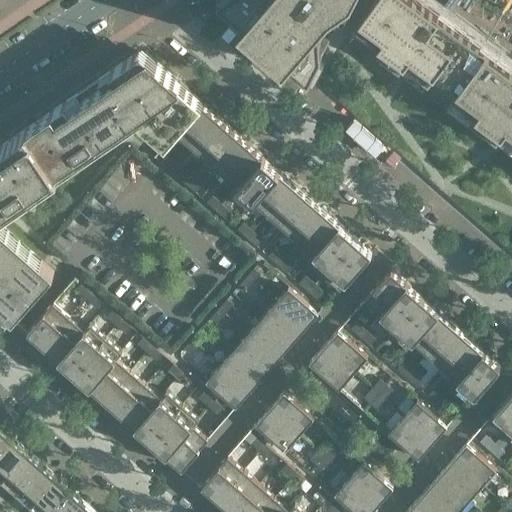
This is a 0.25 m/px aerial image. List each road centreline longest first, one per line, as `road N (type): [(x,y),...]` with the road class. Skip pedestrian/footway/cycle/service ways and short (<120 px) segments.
road 1 (residential): [(152,0),(511,316)]
road 2 (residential): [(163,511),(0,368)]
road 3 (tertiary): [(105,0),(0,72)]
